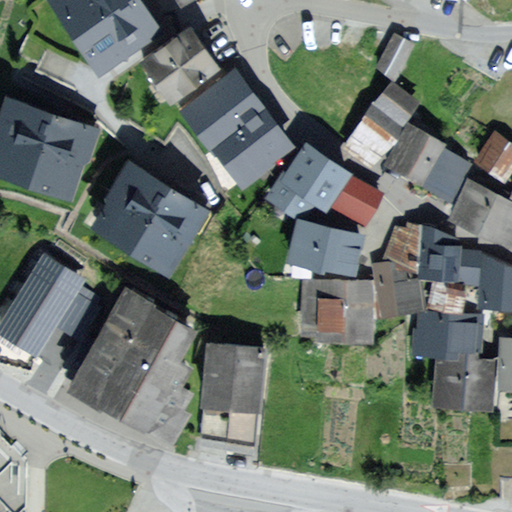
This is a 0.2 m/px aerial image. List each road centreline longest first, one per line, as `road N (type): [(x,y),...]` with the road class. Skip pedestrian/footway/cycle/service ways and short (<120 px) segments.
road 1 (tertiary): [(0,391),(173,474),(384,511)]
road 2 (residential): [(511,257),(402,199),(309,133),(266,95),(245,32)]
road 3 (residential): [(244,0),(305,1),(511,32)]
